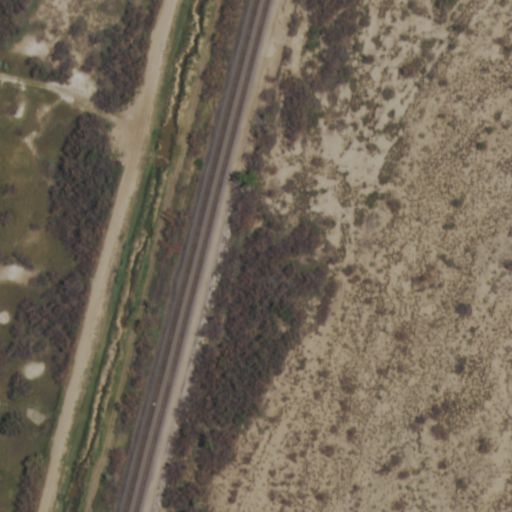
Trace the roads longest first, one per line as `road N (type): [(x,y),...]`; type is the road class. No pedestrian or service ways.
road 1 (track): [(298,511),(401,170),(440,0)]
road 2 (track): [(314,0),(190,511)]
road 3 (track): [(141,126),(55,86),(0,75)]
